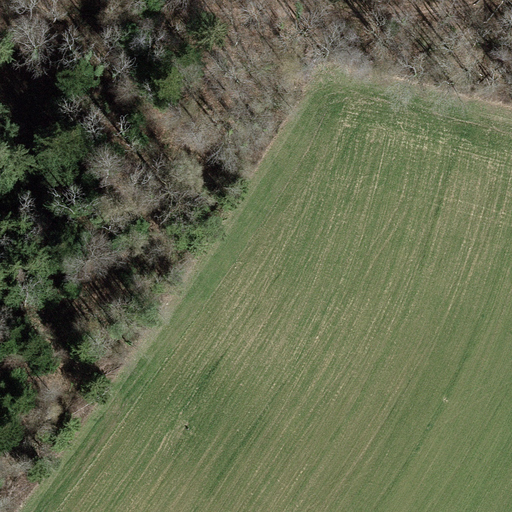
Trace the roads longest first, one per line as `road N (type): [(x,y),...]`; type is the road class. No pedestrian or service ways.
road 1 (track): [(0,318),(111,389),(317,69),(365,76)]
road 2 (track): [(374,10),(282,14),(137,0)]
road 3 (track): [(365,76),(511,111)]
road 4 (track): [(503,0),(374,10)]
